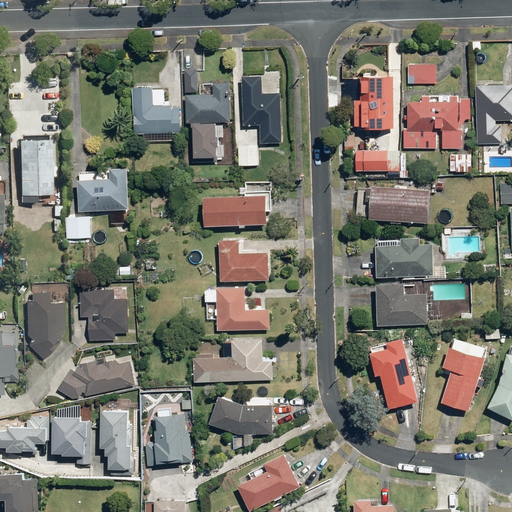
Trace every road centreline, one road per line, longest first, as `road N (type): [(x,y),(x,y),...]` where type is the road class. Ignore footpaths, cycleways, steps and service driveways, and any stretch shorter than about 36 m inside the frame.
road 1 (residential): [(314,12),(329,399),(353,435),(392,455),(508,471)]
road 2 (residential): [(314,12),(0,21)]
road 3 (residential): [(493,7),(314,12)]
